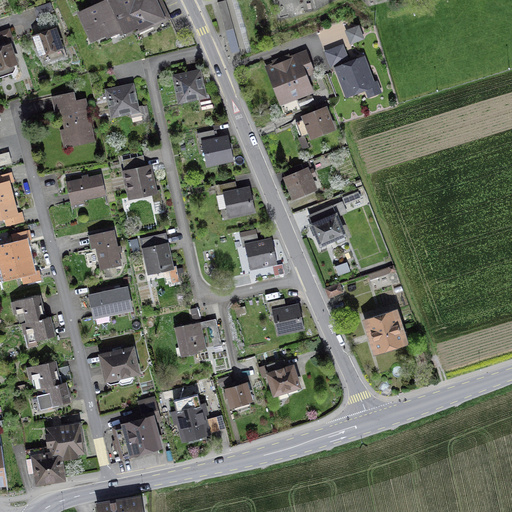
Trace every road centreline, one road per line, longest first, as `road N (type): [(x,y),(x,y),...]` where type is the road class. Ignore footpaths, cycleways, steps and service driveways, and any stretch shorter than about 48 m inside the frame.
road 1 (residential): [(306,277),(212,294),(190,269),(148,80),(162,58),(207,46)]
road 2 (residential): [(109,489),(18,122)]
road 3 (tertiary): [(370,422),(252,459),(109,489)]
road 4 (residential): [(306,277),(207,46)]
road 5 (residential): [(370,422),(306,277)]
road 6 (tertiary): [(511,374),(370,422)]
